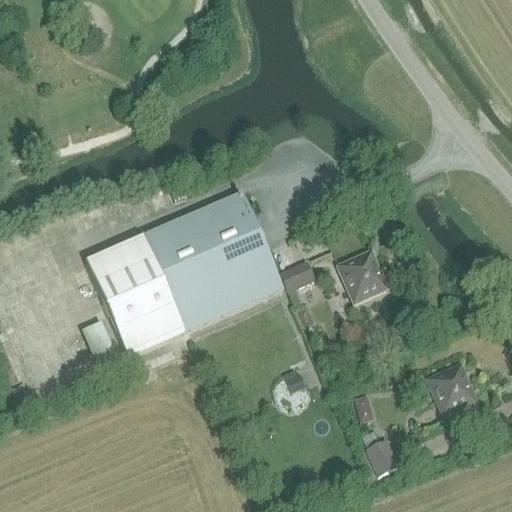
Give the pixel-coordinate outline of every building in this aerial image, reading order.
[(141,243),(142,244),(85,269),(125,362),(182,337),(183,338),(282,295),(240,200),(141,243)] [(353,309),(386,294),(370,258),(337,272),(353,309)] [(280,278),(288,297),(313,286),(305,267),(280,278)] [(315,354),(300,358),(305,377),(320,373),(315,354)] [(443,422),(475,408),(459,371),(426,386),(443,422)] [(358,391),(361,412),(373,410),(369,389),(358,391)] [(386,447),(366,456),(378,481),(398,473),(386,447)]
